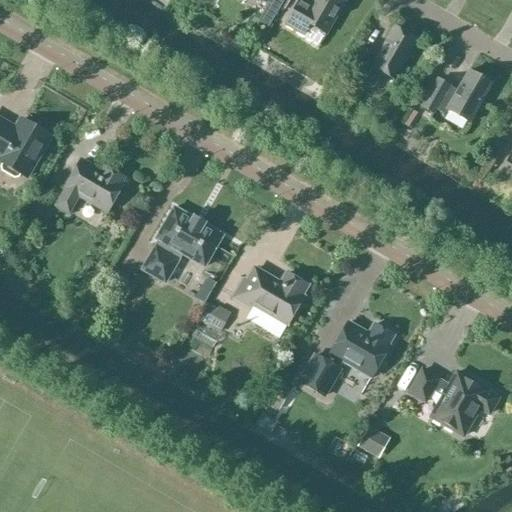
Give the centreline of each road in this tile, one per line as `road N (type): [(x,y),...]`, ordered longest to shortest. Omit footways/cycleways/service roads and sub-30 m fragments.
road 1 (residential): [(511,324),(0,26)]
road 2 (residential): [(511,61),(405,0)]
